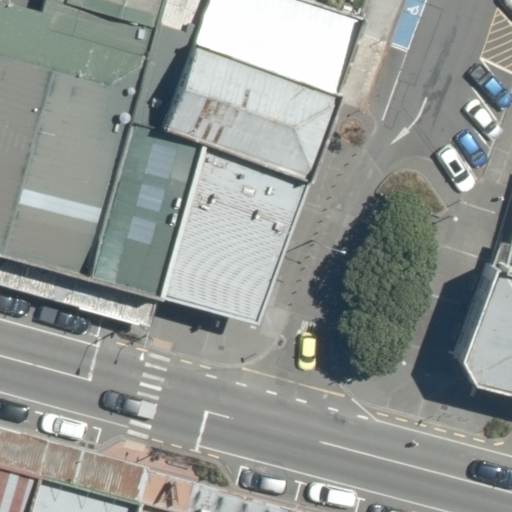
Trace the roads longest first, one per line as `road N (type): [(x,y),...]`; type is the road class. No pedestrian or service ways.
road 1 (residential): [(462,0),(434,89),(327,249),(282,434)]
road 2 (trunk): [(0,354),(282,434)]
road 3 (trunk): [(282,434),(511,493)]
